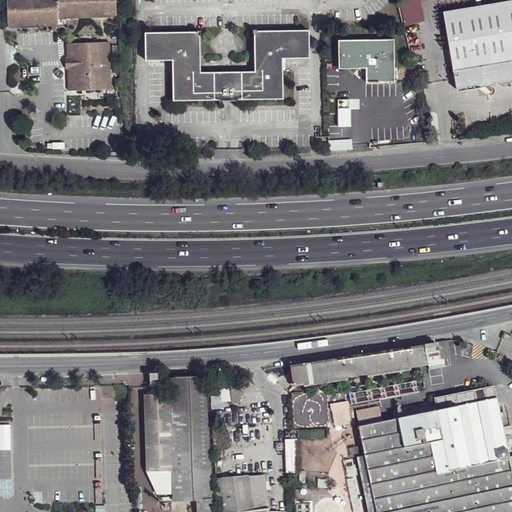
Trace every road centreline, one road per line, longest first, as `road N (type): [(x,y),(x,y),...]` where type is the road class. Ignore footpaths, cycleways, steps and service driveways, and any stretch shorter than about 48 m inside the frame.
road 1 (tertiary): [(511,311),(229,353),(0,368)]
road 2 (motorway): [(511,194),(249,218),(0,212)]
road 3 (motorway): [(0,246),(248,253),(511,230)]
road 4 (unclassified): [(511,147),(361,162),(130,169)]
road 5 (tertiary): [(130,169),(0,162)]
